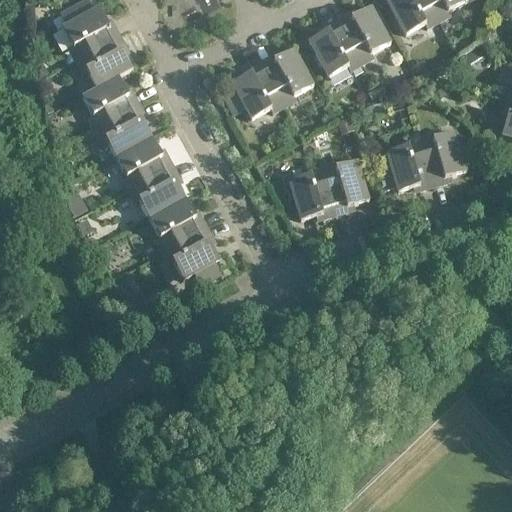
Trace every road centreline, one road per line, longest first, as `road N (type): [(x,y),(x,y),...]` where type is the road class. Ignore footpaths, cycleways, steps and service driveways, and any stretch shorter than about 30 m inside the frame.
road 1 (tertiary): [(0,442),(281,293)]
road 2 (residential): [(281,293),(173,96),(173,76)]
road 3 (tertiary): [(281,293),(511,228)]
